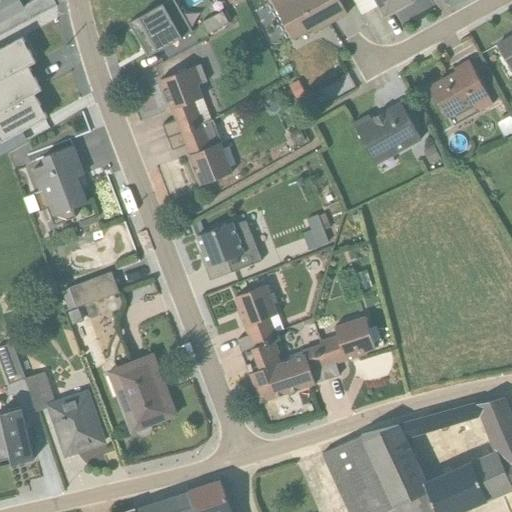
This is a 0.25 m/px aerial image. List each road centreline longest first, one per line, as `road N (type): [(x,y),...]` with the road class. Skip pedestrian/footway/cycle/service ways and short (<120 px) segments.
road 1 (residential): [(246,457),(80,0)]
road 2 (residential): [(511,382),(246,457)]
road 3 (residential): [(224,463),(27,511)]
road 4 (residential): [(368,69),(494,0)]
